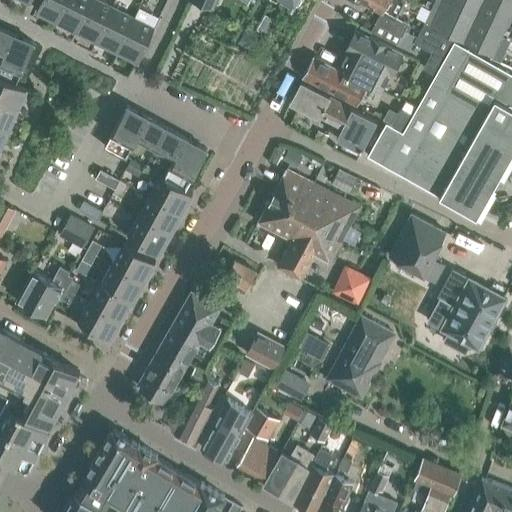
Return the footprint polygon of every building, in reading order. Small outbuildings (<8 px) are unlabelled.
[(41,0),(37,9),(58,20),(67,0),(41,0)] [(67,0),(58,20),(78,30),(92,0),(67,0)] [(98,0),(92,0),(78,30),(98,40),(113,7),(98,0)] [(216,0),(192,0),(212,9),(216,0)] [(371,31),(408,51),(413,42),(416,37),(404,30),(408,23),(396,16),(404,0),(359,0),(381,12),(371,31)] [(425,21),(424,23),(444,32),(456,38),(493,55),(501,36),(511,11),(511,0),(434,0),(433,4),(430,10),(425,21)] [(119,50),(134,18),(138,10),(130,6),(126,14),(113,7),(98,40),(119,50)] [(273,19),(265,15),(257,30),(264,34),(273,19)] [(134,18),(119,50),(139,60),(155,28),(158,21),(149,16),(145,23),(134,18)] [(416,37),(413,42),(433,53),(424,67),(436,74),(454,41),(456,38),(444,32),(424,23),(416,37)] [(0,77),(17,85),(17,84),(35,43),(29,40),(30,39),(28,37),(21,34),(20,36),(0,27),(0,52),(3,53),(0,59),(0,77)] [(251,52),(260,35),(247,28),(238,45),(251,52)] [(342,61),(338,68),(368,83),(381,90),(393,68),(394,69),(402,53),(356,29),(346,49),(348,50),(346,53),(344,52),(340,60),(342,61)] [(511,74),(454,41),(436,74),(417,106),(413,113),(402,132),(391,125),(387,123),(369,154),(369,155),(400,173),(476,217),(511,155),(511,74)] [(313,55),(302,76),(303,77),(357,105),(368,83),(338,68),(313,55)] [(0,103),(17,111),(27,88),(17,84),(17,85),(0,77),(0,103)] [(290,102),(312,113),(341,129),(337,137),(361,150),(376,121),(301,81),(290,102)] [(401,106),(413,113),(417,106),(405,100),(401,106)] [(0,126),(8,131),(17,111),(0,103),(0,126)] [(165,177),(187,189),(207,150),(201,147),(202,145),(198,142),(195,140),(192,142),(168,128),(141,113),(142,112),(137,108),(133,109),(127,106),(105,146),(126,158),(138,137),(157,148),(175,158),(165,177)] [(389,109),(383,121),(387,123),(391,125),(402,132),(413,113),(401,106),(397,114),(389,109)] [(0,149),(8,131),(0,126),(0,149)] [(317,128),(313,136),(323,141),(327,133),(317,128)] [(131,160),(125,170),(136,176),(141,166),(131,160)] [(286,168),(258,221),(292,239),(278,266),(302,278),(313,255),(331,264),(343,240),(350,227),(360,206),(314,182),(286,168)] [(339,169),(332,182),(350,191),(357,178),(339,169)] [(96,178),(115,189),(120,180),(101,170),(96,178)] [(187,189),(165,177),(162,175),(150,196),(181,213),(193,192),(187,189)] [(150,196),(140,215),(171,233),(181,213),(150,196)] [(103,211),(84,200),(79,209),(98,219),(103,211)] [(0,274),(8,260),(2,257),(0,255),(0,234),(14,208),(2,201),(0,204),(0,274)] [(397,241),(389,254),(425,273),(425,274),(434,279),(442,265),(432,260),(447,231),(412,212),(397,241)] [(60,234),(83,247),(95,227),(71,214),(60,234)] [(140,215),(128,236),(159,253),(171,233),(140,215)] [(87,251),(97,256),(102,245),(93,240),(87,251)] [(113,264),(144,281),(155,261),(124,244),(113,264)] [(97,256),(87,251),(82,260),(91,265),(97,256)] [(246,288),(255,271),(233,260),(224,277),(246,288)] [(102,284),(131,300),(133,301),(144,281),(113,264),(103,283),(102,284)] [(66,289),(71,279),(73,277),(68,274),(70,271),(61,266),(53,280),(34,270),(17,300),(45,316),(56,296),(61,299),(66,289)] [(352,268),(339,295),(359,304),(372,277),(352,268)] [(469,276),(460,293),(455,304),(440,297),(430,318),(444,326),(453,330),(448,339),(466,348),(471,339),(480,344),(505,294),(469,276)] [(66,289),(75,294),(81,284),(71,279),(66,289)] [(121,319),(131,300),(102,284),(103,283),(100,281),(89,302),(121,319)] [(192,289),(160,344),(187,360),(196,344),(199,340),(203,342),(209,346),(220,327),(210,322),(220,306),(208,299),(212,291),(200,284),(195,292),(192,289)] [(75,294),(66,289),(61,299),(70,304),(75,294)] [(89,302),(78,322),(110,339),(121,319),(89,302)] [(380,362),(378,361),(393,333),(360,315),(326,378),(360,397),(380,362)] [(0,424),(6,414),(23,382),(40,349),(1,328),(0,330),(0,424)] [(272,367),(284,345),(257,331),(246,352),(272,367)] [(324,356),(330,342),(310,334),(305,348),(324,356)] [(160,344),(138,382),(139,386),(150,393),(151,399),(161,405),(172,386),(177,389),(183,378),(178,375),(187,360),(160,344)] [(40,349),(23,382),(62,403),(80,371),(40,349)] [(247,375),(254,362),(245,357),(238,371),(247,375)] [(206,372),(196,366),(190,375),(201,382),(206,372)] [(277,386),(302,399),(311,383),(285,368),(277,386)] [(183,418),(177,415),(169,430),(195,444),(215,406),(209,403),(220,383),(206,376),(183,418)] [(23,382),(6,414),(45,435),(62,403),(23,382)] [(228,397),(201,446),(226,460),(252,410),(228,397)] [(298,419),(304,407),(291,400),(284,411),(298,419)] [(511,400),(502,424),(511,427),(511,400)] [(256,407),(248,421),(245,426),(267,438),(278,419),(256,407)] [(304,407),(298,419),(312,426),(318,415),(304,407)] [(6,414),(0,424),(0,452),(12,459),(27,467),(45,435),(6,414)] [(310,433),(325,440),(334,423),(319,416),(310,433)] [(133,438),(114,426),(84,476),(86,477),(79,489),(77,488),(62,511),(111,511),(113,509),(106,505),(113,493),(134,506),(144,511),(215,511),(226,494),(202,480),(201,481),(158,456),(160,454),(140,442),(139,442),(133,439),(133,438)] [(331,430),(329,434),(330,438),(334,440),(338,438),(341,434),(339,430),(335,428),(331,430)] [(263,482),(280,454),(253,437),(237,466),(263,482)] [(280,454),(263,482),(279,492),(297,459),(296,458),(298,455),(299,456),(304,448),(296,443),(290,455),(282,450),(280,454)] [(279,492),(290,499),(314,454),(304,448),(299,456),(298,455),(296,458),(297,459),(279,492)] [(318,448),(294,501),(294,502),(315,511),(316,511),(335,473),(325,468),(331,455),(318,448)] [(389,476),(397,457),(387,452),(379,472),(380,472),(389,476)] [(425,456),(424,459),(416,477),(453,493),(462,472),(425,456)] [(343,457),(338,467),(347,472),(352,461),(343,457)] [(364,501),(359,511),(393,511),(398,501),(377,492),(379,489),(382,491),(389,476),(380,472),(371,490),(369,489),(364,501)] [(341,511),(344,506),(342,504),(352,482),(335,473),(316,511),(341,511)] [(467,511),(491,511),(492,510),(493,510),(502,485),(482,477),(467,511)] [(511,511),(511,488),(502,485),(493,510),(492,510),(498,511),(511,511)] [(429,511),(443,511),(451,493),(432,486),(422,509),(429,511)] [(237,511),(242,505),(231,499),(231,500),(233,501),(227,511),(237,511)]
